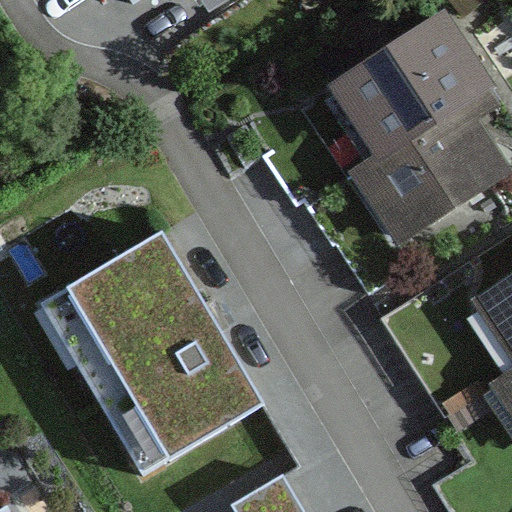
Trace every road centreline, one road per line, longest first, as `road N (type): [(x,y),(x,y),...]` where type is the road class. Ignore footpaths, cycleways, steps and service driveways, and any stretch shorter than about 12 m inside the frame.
road 1 (residential): [(171,125),(398,511)]
road 2 (residential): [(171,125),(107,74),(67,60),(12,0)]
